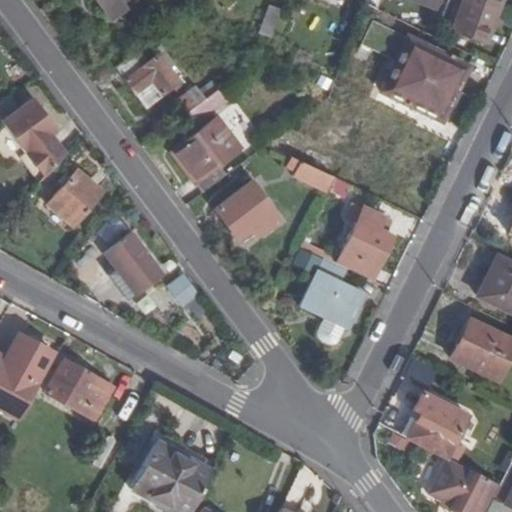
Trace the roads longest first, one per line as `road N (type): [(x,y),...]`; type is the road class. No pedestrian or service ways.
road 1 (residential): [(339,443),(9,0)]
road 2 (residential): [(339,443),(511,88)]
road 3 (residential): [(0,273),(241,406),(339,443)]
